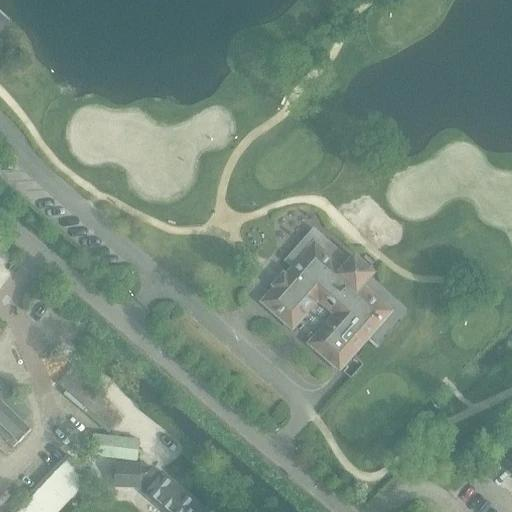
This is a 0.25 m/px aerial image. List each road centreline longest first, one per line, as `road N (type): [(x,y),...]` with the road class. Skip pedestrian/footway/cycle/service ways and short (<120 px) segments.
road 1 (residential): [(269,446),(303,409),(165,283),(123,327)]
road 2 (residential): [(269,446),(123,327)]
road 3 (residential): [(123,327),(0,221)]
